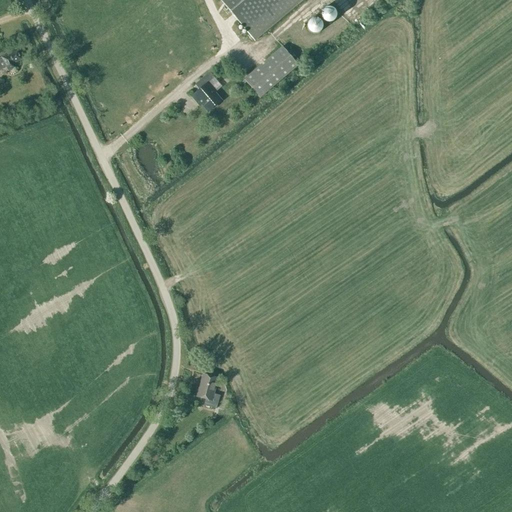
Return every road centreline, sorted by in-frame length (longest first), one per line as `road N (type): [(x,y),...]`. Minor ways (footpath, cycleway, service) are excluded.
road 1 (unclassified): [(92,511),(156,425),(172,390),(176,343),(167,305),(25,0)]
road 2 (unknown): [(100,161),(208,68)]
